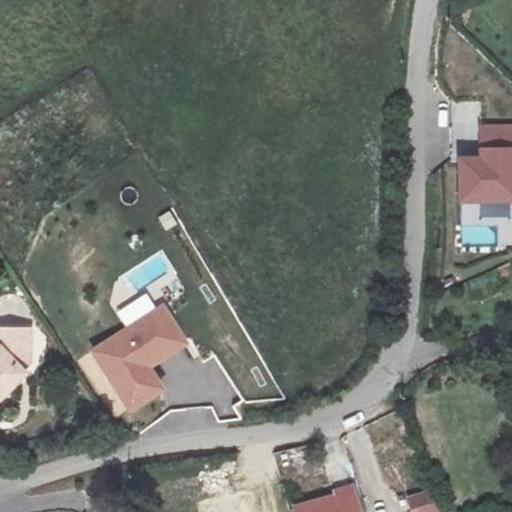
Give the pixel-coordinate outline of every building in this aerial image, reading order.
[(511,124),(478,125),(479,157),(457,158),(458,247),(496,247),(496,228),(511,227),(511,124)] [(115,313),(125,330),(76,358),(100,399),(113,392),(127,416),(165,394),(150,368),(186,347),(154,291),(115,313)] [(0,414),(26,392),(23,388),(43,370),(42,340),(14,339),(15,357),(0,369),(0,414)] [(437,511),(434,491),(407,496),(409,511),(437,511)] [(305,511),(360,511),(355,493),(338,496),(339,503),(305,511)]
